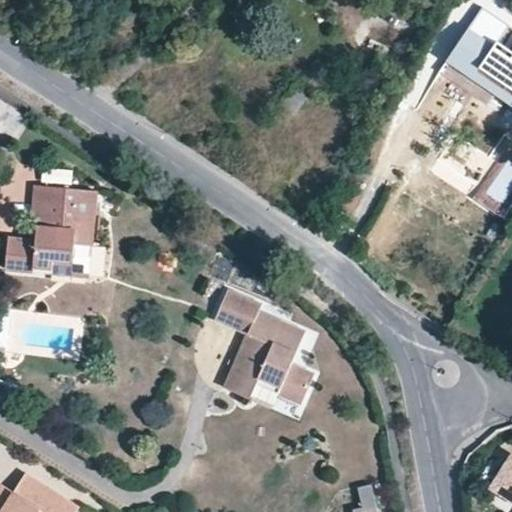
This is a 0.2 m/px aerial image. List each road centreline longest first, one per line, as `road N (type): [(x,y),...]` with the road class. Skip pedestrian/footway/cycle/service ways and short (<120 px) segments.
road 1 (residential): [(0,49),(341,277),(396,336),(417,380)]
road 2 (residential): [(440,511),(417,380)]
